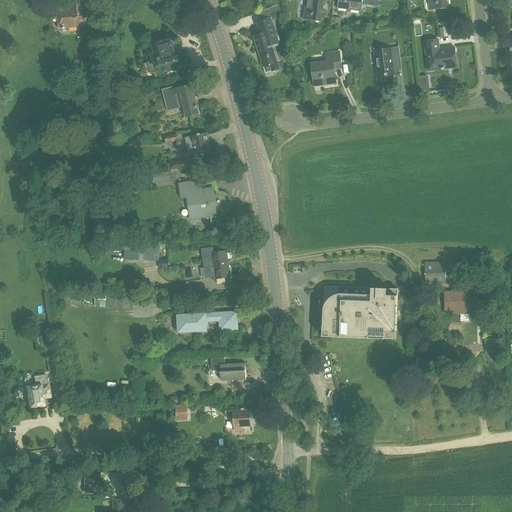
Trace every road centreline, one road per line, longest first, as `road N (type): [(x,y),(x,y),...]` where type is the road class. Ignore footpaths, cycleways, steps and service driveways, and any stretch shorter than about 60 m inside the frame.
road 1 (secondary): [(208,0),(242,113),(275,283),(286,471)]
road 2 (track): [(267,471),(240,453),(91,451),(0,460)]
road 3 (track): [(511,438),(307,453)]
road 4 (residential): [(292,117),(306,125),(490,102)]
